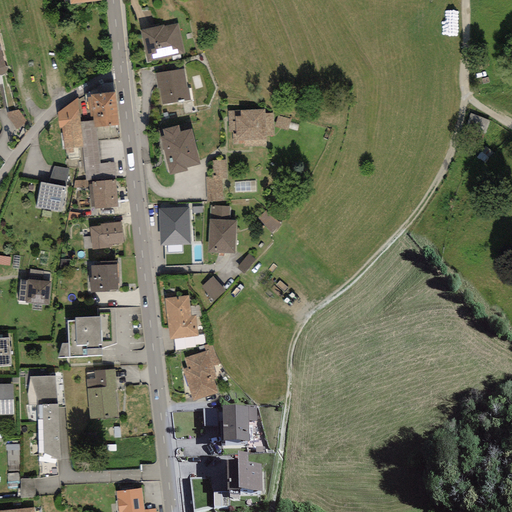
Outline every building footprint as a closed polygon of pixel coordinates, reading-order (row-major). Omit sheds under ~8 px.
[(140,30),(147,62),(185,54),(178,23),(164,26),(163,25),(140,30)] [(184,69),(154,73),(157,88),(159,88),(161,104),(190,100),(188,88),(187,88),(184,69)] [(114,92),(90,95),(91,97),(87,98),(89,117),(93,117),(94,128),(118,125),(114,92)] [(62,127),(64,148),(82,147),(77,99),(58,113),(59,128),(62,127)] [(17,109),(7,116),(17,129),(27,122),(17,109)] [(265,110),(228,111),(229,133),(232,133),(233,145),(243,144),(243,147),(267,146),(266,136),(274,136),(273,113),(265,113),(265,110)] [(291,120),(278,116),(275,127),(288,131),(291,120)] [(160,137),(170,175),(188,171),(187,168),(200,164),(191,128),(180,131),(179,125),(162,129),(164,136),(160,137)] [(501,136),(488,129),(483,144),(476,156),(489,156),(496,152),(501,142),(501,136)] [(206,177),(208,202),(224,201),(223,178),(227,178),(226,160),(211,161),(212,177),(206,177)] [(54,166),(48,183),(66,187),(68,169),(54,166)] [(115,179),(91,182),(92,185),(88,185),(90,207),(94,207),(94,209),(118,206),(115,179)] [(48,183),(41,182),(36,207),(61,212),(66,187),(48,183)] [(230,207),(210,206),(208,253),(235,254),(237,221),(229,221),(230,207)] [(158,210),(160,246),(190,245),(189,208),(158,210)] [(280,225),(265,210),(257,219),(271,234),(280,225)] [(121,222),(100,224),(100,226),(90,227),(92,250),(112,247),(111,244),(123,243),(121,222)] [(249,254),(238,268),(244,273),(255,259),(249,254)] [(10,258),(0,256),(0,264),(9,266),(10,258)] [(100,266),(90,267),(91,278),(90,278),(91,293),(109,292),(109,289),(118,288),(116,262),(100,263),(100,266)] [(225,290),(212,276),(200,287),(213,301),(225,290)] [(51,281),(27,280),(27,281),(20,280),(18,301),(25,301),(25,303),(49,305),(51,281)] [(189,296),(164,299),(161,299),(164,324),(168,324),(170,339),(198,336),(195,315),(191,316),(189,296)] [(101,317),(75,318),(75,321),(67,321),(68,344),(62,344),(57,358),(87,357),(87,356),(101,356),(101,317)] [(0,365),(11,365),(9,338),(0,338),(0,365)] [(206,351),(184,358),(188,367),(182,369),(193,401),(219,392),(215,379),(217,378),(213,366),(219,364),(212,343),(204,345),(206,351)] [(115,369),(94,371),(95,379),(86,380),(90,420),(118,418),(116,390),(117,390),(115,369)] [(38,405),(39,457),(60,461),(58,405),(55,376),(30,377),(27,394),(28,405),(38,405)] [(13,384),(0,384),(0,415),(14,415),(13,384)] [(257,406),(223,405),(223,441),(249,441),(249,421),(257,421),(257,406)] [(228,489),(262,491),(261,464),(248,461),(248,452),(238,451),(238,460),(227,461),(227,485),(227,489),(228,489)] [(22,499),(37,499),(37,481),(22,481),(22,499)] [(142,489),(116,491),(118,511),(144,511),(144,510),(142,489)] [(229,492),(213,492),(213,506),(229,506),(229,492)]
